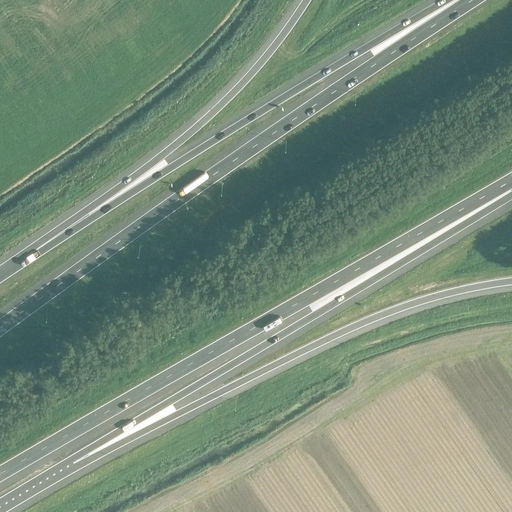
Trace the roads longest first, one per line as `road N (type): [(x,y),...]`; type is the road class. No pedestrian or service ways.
road 1 (motorway): [(0,474),(511,184)]
road 2 (motorway): [(473,0),(0,328)]
road 3 (motorway): [(465,0),(384,38),(16,263)]
road 4 (motorway): [(73,463),(511,190)]
road 5 (motorway): [(73,463),(362,318),(437,293),(511,281)]
road 6 (motorway): [(307,0),(188,133),(16,263)]
